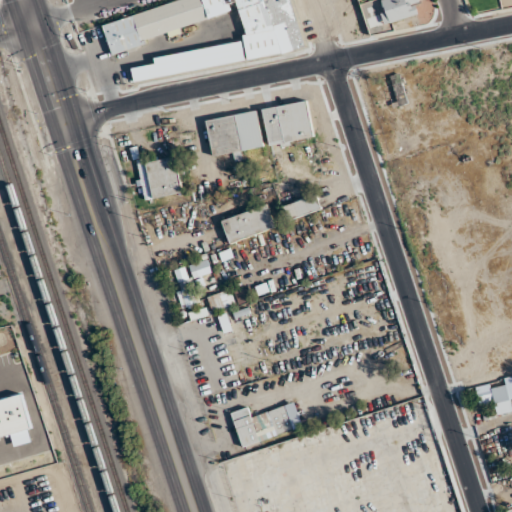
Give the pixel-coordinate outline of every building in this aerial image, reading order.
[(251,60),(305,46),(292,0),(171,0),(102,18),(110,48),(238,14),(251,60)] [(386,24),(422,12),(417,0),(380,0),(378,1),(386,24)] [(388,76),(394,107),(407,104),(401,73),(388,76)] [(263,107),(269,147),(314,140),(309,101),(263,107)] [(206,119),(212,156),(233,152),(235,160),(243,158),(242,150),(265,146),(259,110),(206,119)] [(183,193),(177,156),(136,162),(142,200),(183,193)] [(283,206),(289,221),(321,209),(316,194),(283,206)] [(222,219),(229,243),(276,228),(269,204),(222,219)] [(212,273),(208,259),(189,264),(194,278),(212,273)] [(197,302),(185,266),(172,271),(185,307),(197,302)] [(207,297),(213,312),(236,304),(231,289),(207,297)] [(511,398),(511,383),(477,384),(477,399),(511,398)] [(274,434),(294,427),(290,417),(299,414),(294,401),(266,412),(274,434)] [(261,441),(248,406),(231,413),(243,447),(261,441)]
